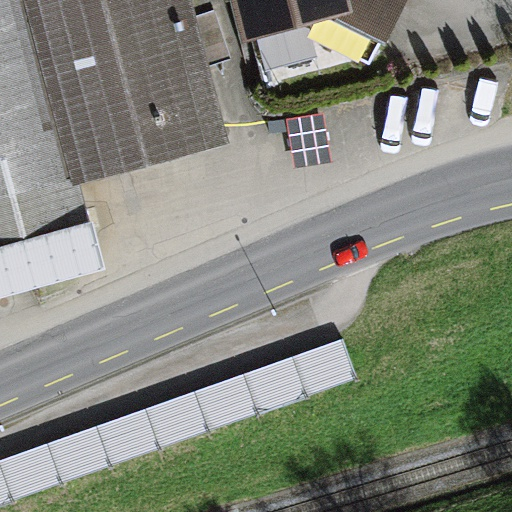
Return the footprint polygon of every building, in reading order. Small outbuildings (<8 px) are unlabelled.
[(0,0),(0,254),(87,230),(73,180),(22,0),(0,0)] [(22,0),(73,180),(221,138),(182,0),(22,0)] [(240,0),(249,32),(312,15),(342,7),(340,0),(240,0)] [(328,42),(350,52),(369,62),(376,46),(400,0),(340,0),(342,7),(312,15),(318,36),(328,42)] [(0,507),(362,385),(346,340),(0,463),(0,507)]
